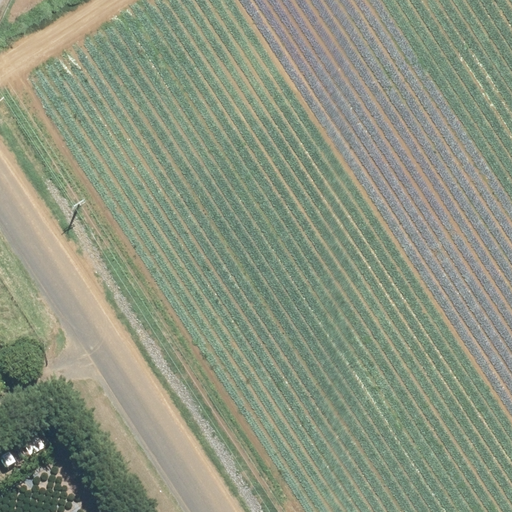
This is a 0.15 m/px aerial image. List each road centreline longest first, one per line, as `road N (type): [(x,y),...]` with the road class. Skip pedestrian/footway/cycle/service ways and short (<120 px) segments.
road 1 (unclassified): [(0,190),(211,511)]
road 2 (unknown): [(109,0),(0,71)]
